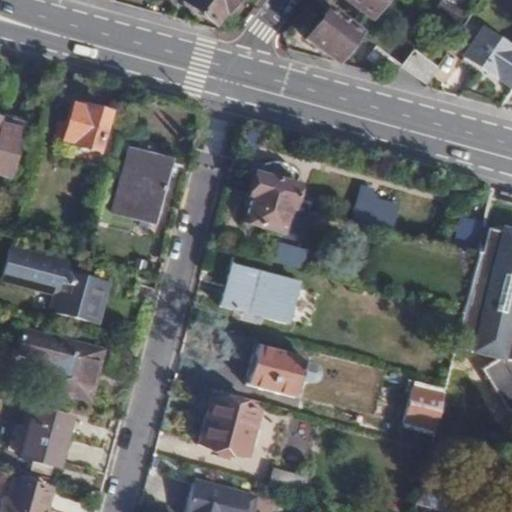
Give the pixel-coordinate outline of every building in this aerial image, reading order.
[(223,13),(233,0),(185,0),(184,2),(212,24),(222,12),(223,13)] [(341,0),(367,21),(383,0),(341,0)] [(330,63),(335,64),(357,37),(326,12),(303,39),(330,63)] [(511,82),(511,54),(478,33),(461,59),(508,89),(511,82)] [(389,79),(397,68),(373,49),(364,60),(389,79)] [(421,87),(422,88),(432,73),(408,54),(397,68),(421,87)] [(65,129),(58,127),(53,143),(97,156),(108,117),(72,107),(65,129)] [(0,177),(7,179),(26,115),(5,109),(2,122),(0,121),(0,177)] [(165,162),(125,151),(108,215),(148,226),(165,162)] [(256,163),(253,172),(293,185),(296,176),(256,163)] [(298,188),(253,176),(247,196),(251,198),(244,224),(282,234),(289,208),(294,208),(298,188)] [(511,223),(499,221),(498,224),(487,221),(456,337),(500,349),(472,367),(497,408),(511,399),(511,223)] [(76,270),(7,250),(0,275),(0,280),(54,295),(49,313),(94,327),(102,294),(131,302),(135,285),(106,277),(104,285),(75,277),(76,270)] [(296,285),(233,269),(222,311),(286,327),(296,285)] [(44,363),(38,388),(89,402),(104,343),(74,335),(72,345),(23,332),(22,337),(17,336),(15,344),(19,346),(17,355),(44,363)] [(303,361),(252,348),(242,386),(294,400),(298,382),(312,384),(315,382),(317,380),(317,376),(317,373),(315,370),(312,367),(303,365),(303,361)] [(441,394),(409,386),(400,421),(432,428),(441,394)] [(255,415),(207,403),(196,448),(243,459),(255,415)] [(68,423),(31,412),(19,459),(55,470),(68,423)] [(439,454),(426,451),(422,467),(435,470),(439,454)] [(302,480),(269,471),(265,488),(298,496),(302,480)] [(6,503),(0,501),(0,511),(43,511),(49,492),(12,482),(6,503)] [(244,511),(248,498),(187,484),(182,504),(183,511),(244,511)] [(430,511),(435,496),(415,491),(410,511),(415,511),(430,511)]
